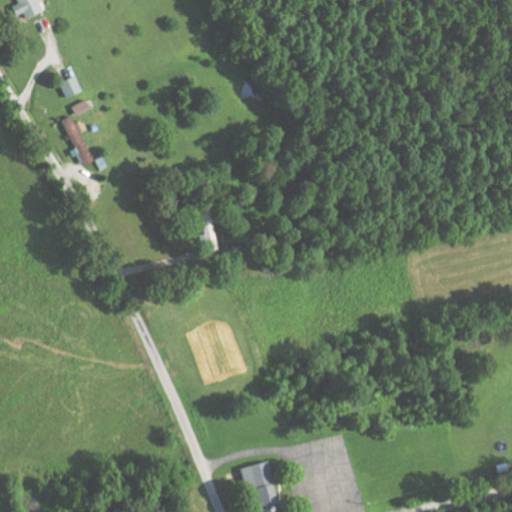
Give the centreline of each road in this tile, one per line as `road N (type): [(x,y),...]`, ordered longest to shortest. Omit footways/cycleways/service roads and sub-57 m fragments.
road 1 (residential): [(217,511),(104,254),(0,82)]
road 2 (residential): [(511,485),(365,511)]
